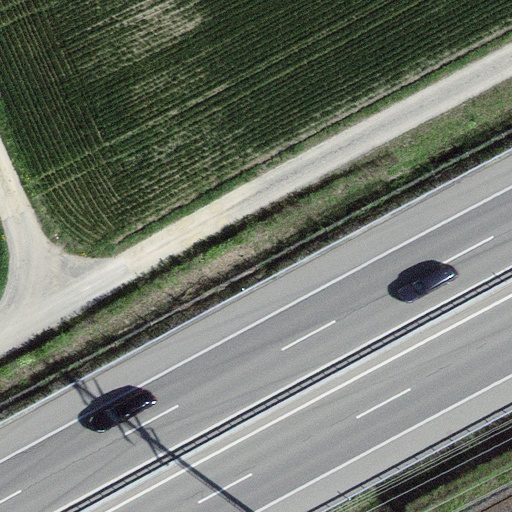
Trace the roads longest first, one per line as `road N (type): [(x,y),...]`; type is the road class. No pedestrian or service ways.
road 1 (track): [(511,65),(35,300),(0,210)]
road 2 (motorway): [(511,225),(0,503)]
road 3 (motorway): [(185,511),(511,334)]
